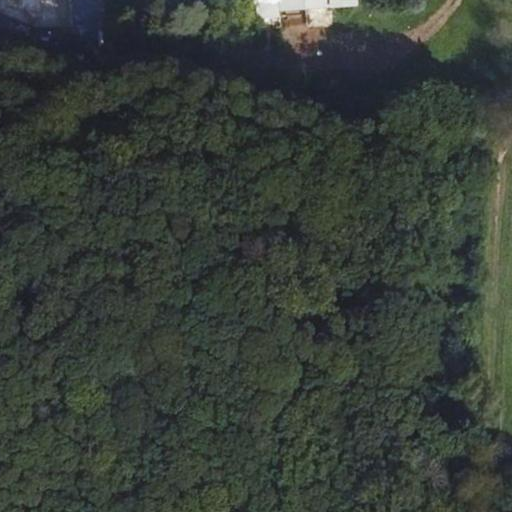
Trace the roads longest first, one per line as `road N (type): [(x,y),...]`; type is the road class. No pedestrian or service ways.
road 1 (track): [(511,144),(501,166),(502,198),(475,319),(476,451)]
road 2 (track): [(125,511),(0,444)]
